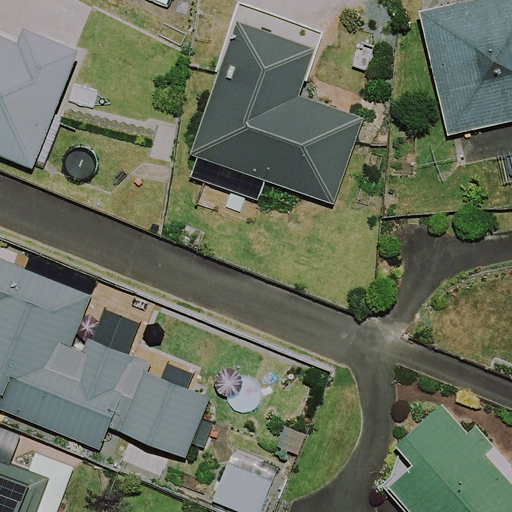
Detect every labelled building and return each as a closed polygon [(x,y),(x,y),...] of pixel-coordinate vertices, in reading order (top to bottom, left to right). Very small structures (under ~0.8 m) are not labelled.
[(511,124),(511,0),(483,0),(420,13),(444,138),(511,124)] [(239,27),(185,179),(212,188),(206,205),(247,220),(261,182),(331,207),(361,121),(298,98),(314,54),(239,27)] [(17,44),(0,37),(0,158),(32,172),(79,54),(22,31),(17,44)] [(187,466),(216,394),(79,338),(93,304),(0,265),(0,432),(14,439),(20,425),(94,455),(104,432),(187,466)] [(511,511),(511,492),(439,412),(407,441),(422,458),(387,489),(407,511),(511,511)] [(25,475),(0,465),(0,511),(56,511),(73,469),(33,454),(25,475)]
